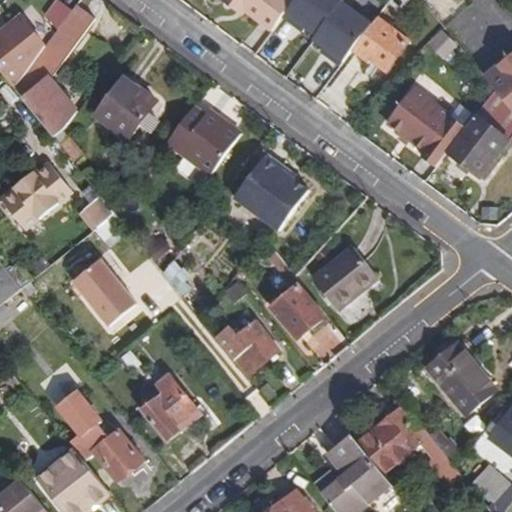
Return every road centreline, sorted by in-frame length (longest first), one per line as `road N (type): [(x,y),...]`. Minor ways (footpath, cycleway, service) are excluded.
road 1 (residential): [(493,261),(141,0)]
road 2 (residential): [(186,511),(493,261)]
